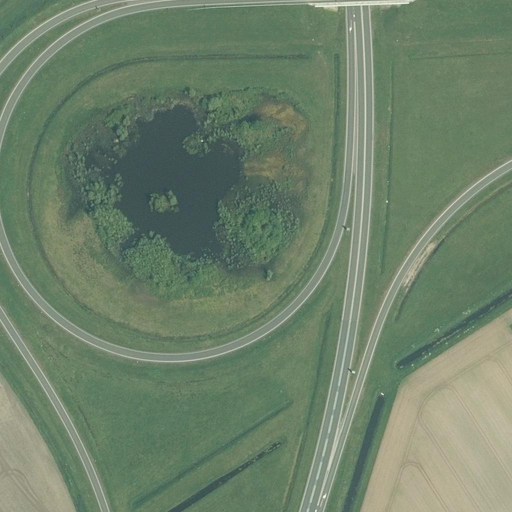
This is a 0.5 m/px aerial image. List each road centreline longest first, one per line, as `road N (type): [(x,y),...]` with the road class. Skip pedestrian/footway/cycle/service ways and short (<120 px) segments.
road 1 (trunk): [(362,22),(336,237),(299,302),(261,332),(189,358),(135,356),(90,341),(34,296),(0,231)]
road 2 (trunk): [(309,505),(359,246),(362,22)]
road 3 (trunk): [(309,505),(402,273),(462,200),(511,165)]
road 4 (trunk): [(0,133),(27,77),(59,45),(120,12),(180,0)]
road 5 (trunk): [(0,314),(73,436),(105,511)]
road 6 (trunk): [(118,0),(49,25),(0,71)]
